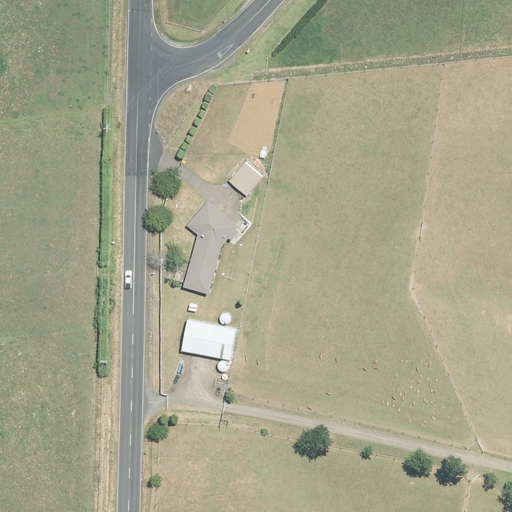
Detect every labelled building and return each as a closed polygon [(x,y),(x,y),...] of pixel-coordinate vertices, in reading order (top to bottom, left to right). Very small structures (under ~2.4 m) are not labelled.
[(229,180),(247,196),(264,177),(246,161),(229,180)] [(199,233),(183,286),(210,294),(246,231),(208,202),(187,226),(199,233)] [(232,313),(222,312),(220,323),(231,325),(232,313)] [(240,328),(187,319),(181,350),(234,360),(240,328)] [(233,362),(218,359),(216,371),(232,373),(233,362)]
